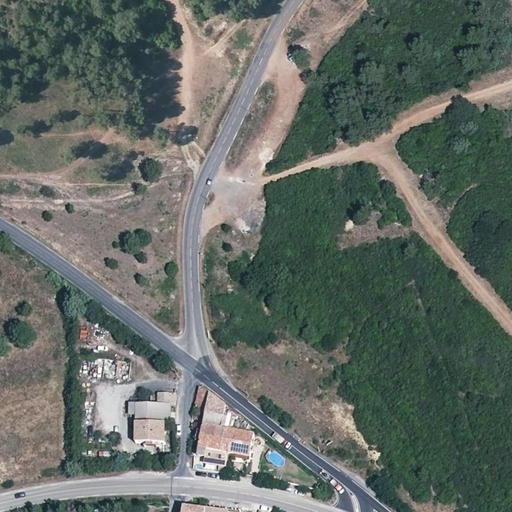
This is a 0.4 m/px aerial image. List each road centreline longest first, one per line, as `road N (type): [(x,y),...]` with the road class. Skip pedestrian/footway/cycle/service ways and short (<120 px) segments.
road 1 (track): [(511,320),(439,244),(379,144),(254,185),(205,178),(193,167)]
road 2 (tertiary): [(293,0),(198,200),(190,236),(195,365)]
road 3 (tertiary): [(0,224),(195,365)]
road 4 (tertiary): [(195,365),(346,483)]
road 5 (secondary): [(0,502),(92,487),(179,485)]
road 6 (track): [(193,167),(183,140),(186,41),(172,0)]
road 7 (track): [(238,183),(295,93),(285,67),(264,52)]
road 8 (track): [(379,144),(415,116),(511,85)]
road 9 (secondary): [(179,485),(318,511)]
road 10 (tertiary): [(195,365),(179,485)]
